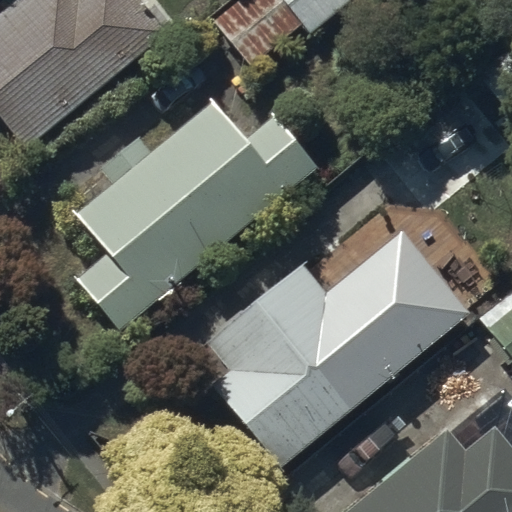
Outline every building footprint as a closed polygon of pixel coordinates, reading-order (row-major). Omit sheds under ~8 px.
[(2,0),(0,2),(0,109),(24,139),(168,21),(150,0),(2,0)] [(243,0),(209,29),(250,78),(301,36),(308,45),(361,0),(243,0)] [(511,157),(458,90),(371,160),(425,227),(511,157)] [(106,248),(74,274),(119,327),(320,161),(276,108),(246,132),(239,123),(243,120),(234,108),(230,112),(215,93),(151,146),(138,131),(100,162),(113,176),(73,208),(106,248)] [(226,360),(209,375),(277,459),(428,336),(387,286),(354,312),(328,280),(324,284),(301,256),(205,334),(226,360)] [(511,299),(480,325),(511,365),(511,299)] [(439,449),(361,511),(511,511),(511,466),(492,442),(499,436),(475,407),(433,442),(439,449)]
